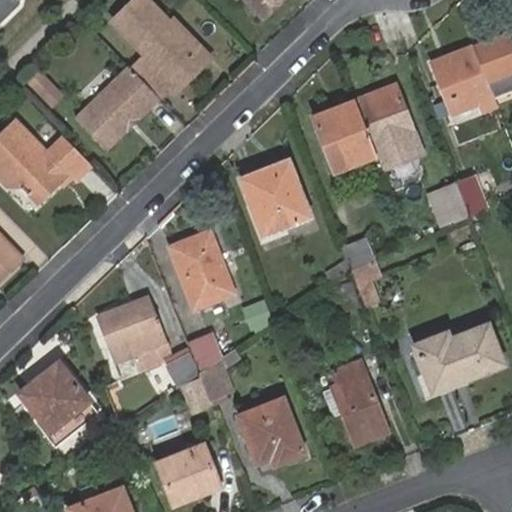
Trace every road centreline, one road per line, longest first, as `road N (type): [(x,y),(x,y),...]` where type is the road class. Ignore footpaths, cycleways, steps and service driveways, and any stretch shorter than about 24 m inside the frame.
road 1 (residential): [(0,341),(352,0)]
road 2 (residential): [(485,458),(349,511)]
